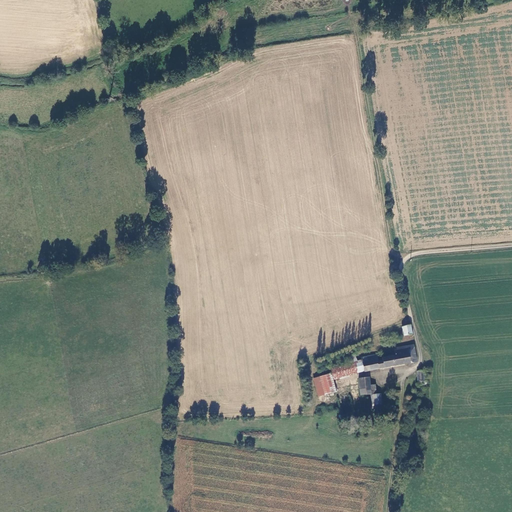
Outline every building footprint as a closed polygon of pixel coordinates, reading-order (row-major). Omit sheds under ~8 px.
[(406,336),(414,334),(412,325),(404,327),(406,336)] [(386,368),(418,362),(414,344),(392,350),(394,355),(384,358),(386,368)] [(366,372),(382,369),(379,354),(363,358),(364,361),(366,372)] [(357,363),(355,356),(349,358),(351,364),(333,369),(334,372),(330,373),(331,376),(315,381),(319,397),(337,392),(334,381),(366,372),(364,361),(357,363)] [(361,396),(371,395),(370,386),(370,378),(360,379),(361,396)] [(372,405),(383,404),(382,394),(377,394),(371,395),(372,405)]
